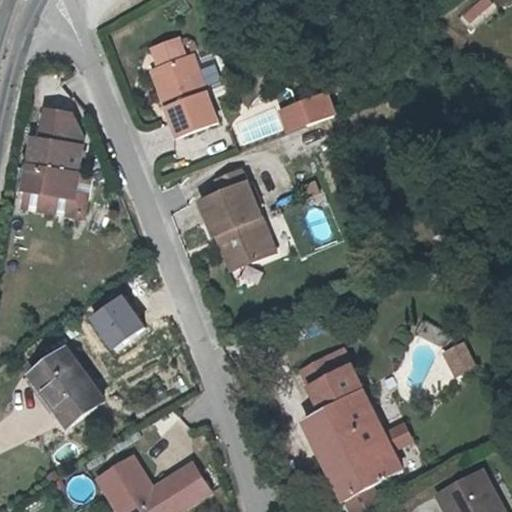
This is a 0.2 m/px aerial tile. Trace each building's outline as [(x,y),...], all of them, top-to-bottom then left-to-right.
[(146,58),(151,72),(178,62),(172,48),(146,58)] [(180,67),(178,62),(151,72),(153,78),(180,67)] [(166,114),(160,116),(172,145),(212,129),(187,65),(180,67),(153,78),(152,78),(166,114)] [(146,81),(160,116),(166,114),(152,78),(146,81)] [(292,114),(282,91),(277,91),(265,95),(277,124),(290,118),(292,114)] [(72,208),(81,150),(68,128),(44,124),(39,154),(30,153),(25,177),(24,177),(19,202),(72,210),(72,208)] [(290,156),(325,146),(321,133),(286,144),(290,156)] [(216,250),(225,272),(245,262),(247,268),(270,259),(236,174),(208,186),(214,199),(193,207),(208,244),(218,240),(221,247),(216,250)] [(322,184),(307,188),(311,206),(326,202),(322,184)] [(304,215),(318,246),(336,238),(322,207),(304,215)] [(226,277),(247,268),(245,262),(225,272),(226,277)] [(147,308),(136,293),(112,309),(122,325),(147,308)] [(460,383),(482,371),(469,346),(447,357),(460,383)] [(74,355),(41,377),(73,429),(106,407),(74,355)] [(302,398),(316,390),(325,385),(316,365),(291,377),(302,398)] [(325,385),(316,390),(302,398),(314,424),(363,400),(351,372),(325,385)] [(363,400),(314,424),(304,429),(342,510),(345,509),(347,511),(365,511),(370,510),(366,499),(400,480),(391,458),(384,445),(377,428),(363,400)] [(403,435),(384,445),(391,458),(410,450),(403,435)] [(160,502),(158,498),(139,465),(103,486),(118,511),(200,511),(216,503),(199,475),(164,494),(167,499),(160,502)] [(483,480),(443,499),(449,511),(458,511),(491,496),(483,480)] [(498,511),(491,496),(458,511),(498,511)] [(449,511),(443,499),(438,502),(442,511),(449,511)]
